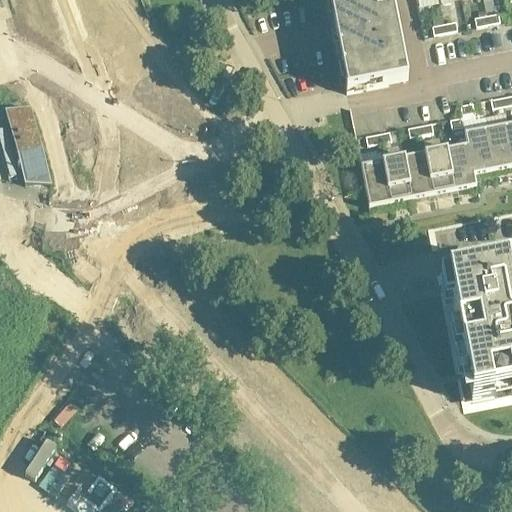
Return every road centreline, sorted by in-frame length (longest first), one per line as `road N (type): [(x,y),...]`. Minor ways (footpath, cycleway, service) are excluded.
road 1 (residential): [(511,455),(477,449),(449,431),(276,116)]
road 2 (unclassified): [(193,160),(39,62),(0,47)]
road 3 (residential): [(46,217),(101,211),(193,160)]
road 4 (residential): [(276,116),(213,0)]
